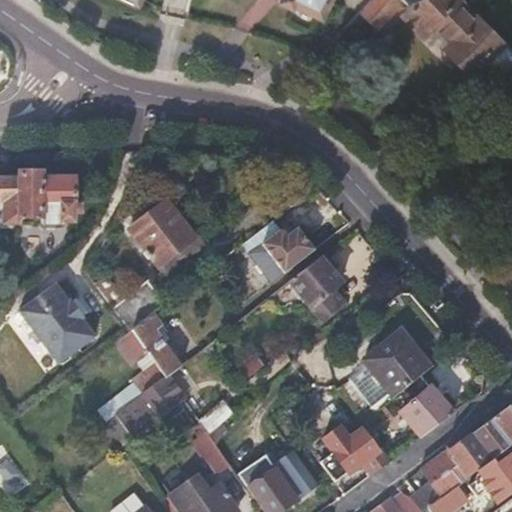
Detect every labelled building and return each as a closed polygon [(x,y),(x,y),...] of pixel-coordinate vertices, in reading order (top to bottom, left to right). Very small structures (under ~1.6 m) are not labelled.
[(331,0),(293,0),(290,8),(292,16),(320,29),(333,6),(331,0)] [(403,12),(407,15),(405,18),(427,37),(438,25),(456,42),(451,48),(472,68),(495,43),(456,6),(461,0),(376,0),(362,15),(377,29),(380,27),(384,31),(403,12)] [(495,43),(472,68),(490,85),(511,61),(511,51),(499,39),(495,43)] [(511,127),(508,124),(477,151),(494,171),(511,155),(511,127)] [(474,177),(457,159),(443,171),(460,190),(474,177)] [(72,177),(41,176),(40,171),(17,171),(17,177),(0,176),(0,220),(20,221),(20,218),(39,218),(40,222),(61,222),(61,220),(70,219),(71,203),(72,202),(72,177)] [(164,205),(129,232),(155,267),(157,266),(191,241),(189,238),(164,205)] [(261,246),(282,274),(312,251),(296,230),(286,237),(281,231),(280,232),(272,221),(241,244),(249,254),(261,246)] [(191,241),(157,266),(161,270),(193,246),(197,243),(198,240),(196,237),(194,237),(191,236),(189,238),(191,241)] [(287,283),(318,322),(338,306),(328,291),(338,283),(319,258),(287,283)] [(16,311),(55,364),(91,337),(77,319),(79,318),(68,303),(66,304),(51,285),(16,311)] [(68,303),(79,318),(83,314),(72,300),(68,303)] [(113,341),(131,364),(147,352),(154,361),(133,378),(143,393),(167,375),(180,365),(163,342),(169,338),(150,313),(126,331),(113,341)] [(363,361),(391,397),(419,374),(428,367),(400,333),(363,361)] [(253,353),(230,369),(240,381),(263,365),(253,353)] [(396,406),(420,437),(451,414),(419,374),(391,397),(383,403),(389,411),(396,406)] [(143,393),(117,413),(135,437),(183,399),(185,398),(167,375),(143,393)] [(338,390),(361,421),(373,411),(351,381),(338,390)] [(221,399),(197,418),(207,433),(232,413),(221,399)] [(444,451),(420,469),(430,483),(410,498),(420,511),(421,511),(426,509),(491,461),(494,458),(511,445),(511,412),(508,408),(445,454),(444,451)] [(322,442),(346,474),(360,464),(368,476),(383,465),(389,460),(381,449),(375,453),(359,432),(348,440),(340,429),(322,442)] [(204,451),(218,471),(228,465),(214,444),(204,451)] [(127,454),(137,466),(145,461),(135,448),(127,454)] [(491,461),(426,509),(428,511),(448,511),(465,500),(464,499),(471,494),(474,498),(484,490),(495,504),(511,491),(511,454),(511,453),(495,465),(491,461)] [(7,458),(0,462),(0,478),(9,491),(23,481),(7,458)] [(246,489),(247,488),(274,470),(266,458),(239,475),(238,476),(246,489)] [(274,470),(247,488),(246,489),(262,511),(277,511),(316,487),(301,465),(280,479),(274,470)] [(169,496),(180,511),(233,511),(235,511),(217,485),(207,492),(195,476),(169,496)] [(62,492),(35,511),(53,511),(68,501),(62,492)] [(511,511),(511,496),(491,511),(511,511)] [(367,511),(397,511),(396,509),(387,497),(367,511)] [(396,509),(397,511),(420,511),(410,498),(396,509)] [(153,511),(147,502),(133,511),(153,511)]
